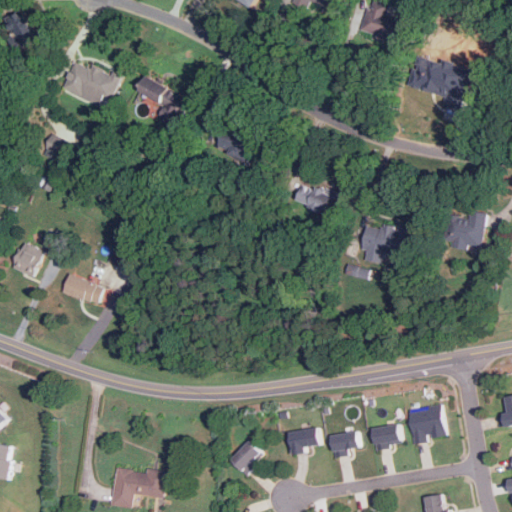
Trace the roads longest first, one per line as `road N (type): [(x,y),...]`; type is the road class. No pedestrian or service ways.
road 1 (tertiary): [(0,339),(107,378),(205,394),(511,346)]
road 2 (residential): [(117,0),(200,34),(305,104),(370,136),(511,159)]
road 3 (residential): [(481,465),(290,498)]
road 4 (residential): [(463,355),(490,511)]
